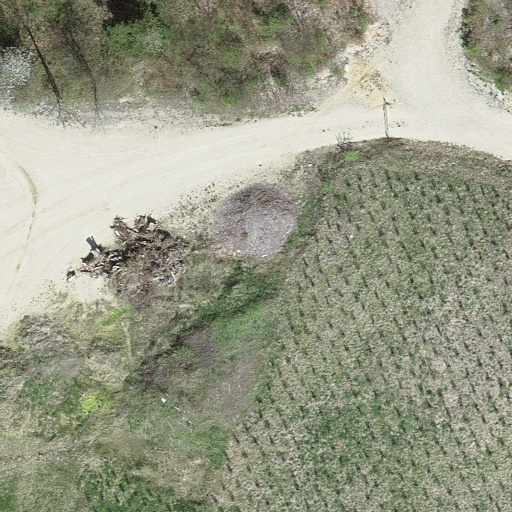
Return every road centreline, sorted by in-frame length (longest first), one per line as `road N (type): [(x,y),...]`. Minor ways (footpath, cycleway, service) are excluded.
road 1 (track): [(343,115),(125,218),(0,326)]
road 2 (track): [(511,146),(386,100)]
